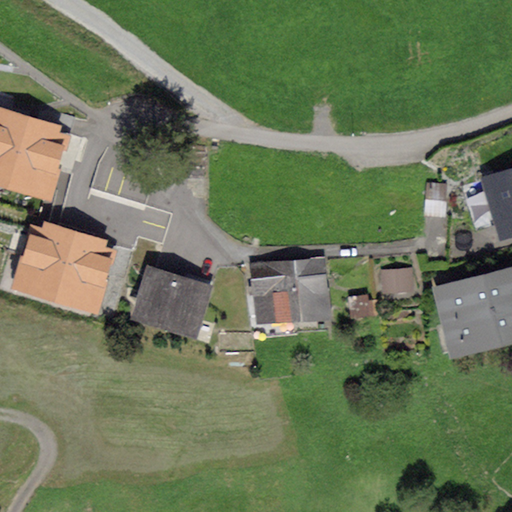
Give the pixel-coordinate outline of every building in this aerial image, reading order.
[(0,170),(49,186),(62,143),(8,126),(11,115),(0,112),(0,170)] [(188,169),(188,174),(202,174),(204,142),(165,138),(164,156),(188,169)] [(92,186),(144,202),(152,176),(100,160),(92,186)] [(426,203),(426,208),(441,209),(442,183),(337,177),(338,171),(320,170),(319,193),(336,194),(336,206),(379,208),(380,200),(426,203)] [(506,220),(511,218),(511,176),(494,182),(491,172),(459,182),(473,226),(504,216),(506,220)] [(220,203),(219,218),(241,219),(241,203),(220,203)] [(20,273),(94,296),(107,253),(98,250),(101,240),(90,237),(87,247),(33,230),(20,273)] [(326,308),(320,256),(288,258),(290,309),(326,308)] [(251,260),(257,313),(290,309),(288,258),(251,260)] [(383,268),(384,283),(407,282),(406,267),(383,268)] [(192,324),(196,311),(197,311),(205,286),(152,270),(141,308),(192,324)] [(511,270),(445,288),(458,337),(511,322),(511,270)]
